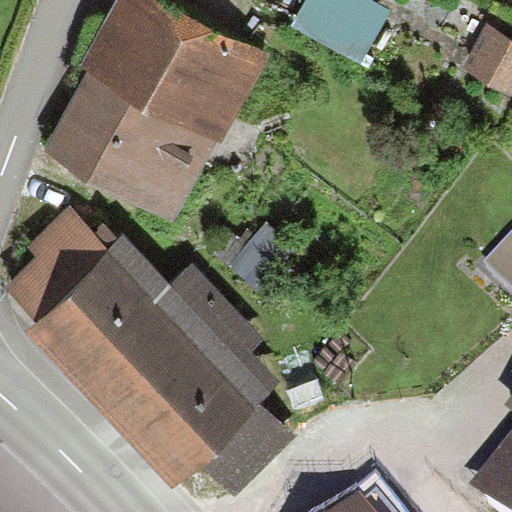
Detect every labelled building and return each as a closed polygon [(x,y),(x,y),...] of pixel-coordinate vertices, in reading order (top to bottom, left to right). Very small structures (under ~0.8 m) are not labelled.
[(271,44),(189,0),(111,0),(83,52),(90,56),(45,138),(175,208),(217,131),(222,134),(271,44)] [(315,0),(299,28),(367,68),(399,14),(374,0),(315,0)] [(511,46),(488,31),(468,59),(510,87),(511,82),(511,46)] [(9,284),(37,314),(110,248),(71,205),(30,243),(41,255),(9,284)] [(37,314),(28,323),(166,474),(196,447),(251,397),(270,380),(239,347),(251,337),(195,276),(173,296),(120,239),(110,248),(37,314)] [(511,245),(484,274),(511,301),(511,245)] [(251,397),(196,447),(232,487),(287,436),(251,397)] [(511,511),(511,480),(487,510),(489,511),(511,511)] [(393,491),(368,511),(422,511),(412,500),(405,506),(393,491)]
